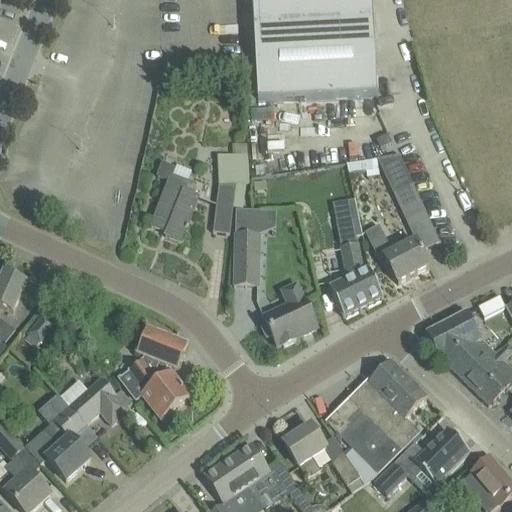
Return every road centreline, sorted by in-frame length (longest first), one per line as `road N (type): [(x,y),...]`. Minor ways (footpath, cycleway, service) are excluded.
road 1 (unclassified): [(257,406),(195,320),(0,227)]
road 2 (residential): [(511,455),(381,329)]
road 3 (unclassified): [(121,511),(257,406)]
road 4 (unclassified): [(257,406),(381,329)]
road 5 (unclassified): [(381,329),(511,266)]
